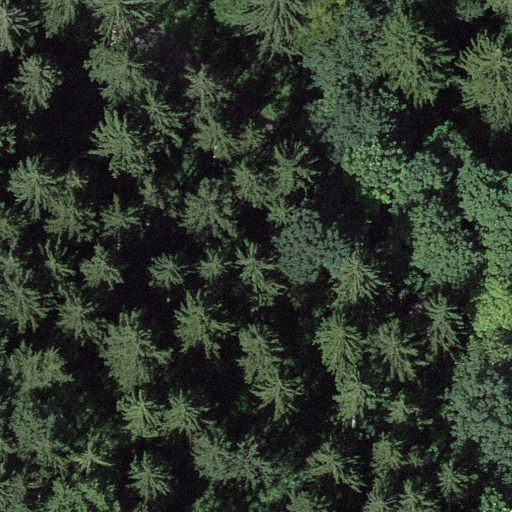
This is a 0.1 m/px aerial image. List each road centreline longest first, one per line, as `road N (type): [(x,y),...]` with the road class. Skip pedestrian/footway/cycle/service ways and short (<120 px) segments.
road 1 (unclassified): [(511,397),(253,120),(97,0)]
road 2 (track): [(262,511),(193,323),(142,28)]
